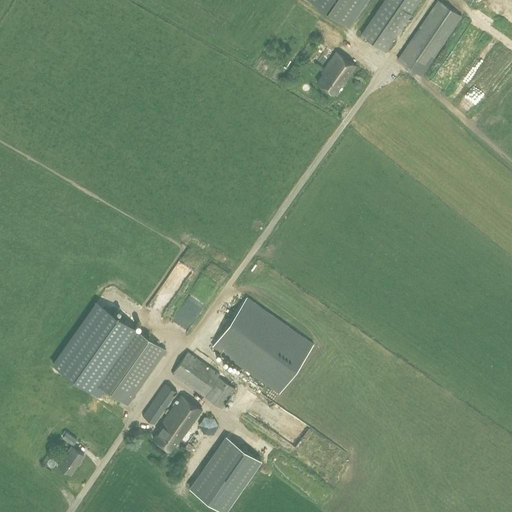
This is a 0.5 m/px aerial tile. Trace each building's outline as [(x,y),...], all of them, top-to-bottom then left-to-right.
[(310,0),(349,26),(367,0),(310,0)] [(385,0),(362,34),(385,51),(419,0),(385,0)] [(438,0),(398,60),(421,75),(462,16),(438,0)] [(499,44),(486,30),(476,40),(490,54),(499,44)] [(367,52),(371,47),(362,41),(358,46),(367,52)] [(356,65),(336,51),(321,72),(323,73),(317,82),(334,93),(341,83),(342,84),(356,65)] [(480,55),(467,72),(475,77),(487,60),(480,55)] [(458,72),(463,66),(457,60),(451,66),(458,72)] [(468,75),(462,85),(466,87),(472,78),(468,75)] [(490,102),(497,107),(504,97),(498,92),(490,102)] [(212,271),(208,277),(216,282),(220,275),(212,271)] [(279,394),(313,345),(245,298),(211,347),(279,394)] [(164,351),(137,332),(129,327),(91,380),(100,385),(127,404),(164,351)] [(220,373),(188,351),(172,373),(204,396),(220,373)] [(235,388),(218,377),(205,396),(221,408),(235,388)] [(177,391),(165,383),(143,415),(154,423),(177,391)] [(152,439),(169,451),(176,442),(177,443),(201,410),(181,395),(157,428),(159,429),(152,439)] [(209,412),(200,422),(213,434),(222,424),(209,412)] [(67,432),(63,438),(74,445),(77,439),(67,432)] [(225,511),(261,461),(226,436),(190,487),(225,511)] [(58,465),(70,474),(83,454),(71,446),(58,465)] [(306,475),(303,480),(309,483),(312,478),(306,475)] [(187,492),(175,485),(165,501),(177,508),(187,492)]
